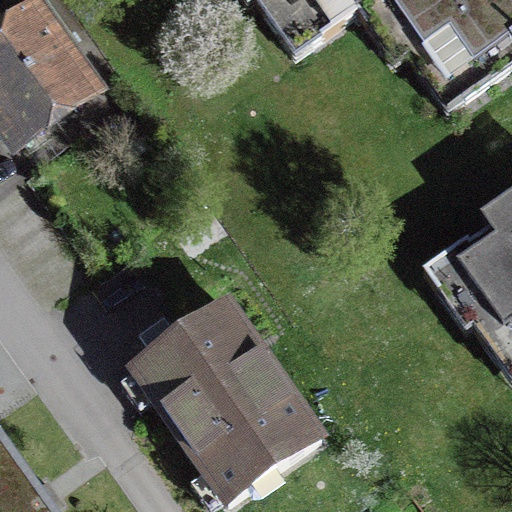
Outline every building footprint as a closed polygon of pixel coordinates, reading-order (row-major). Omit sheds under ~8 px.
[(41,0),(40,0),(15,18),(10,11),(0,17),(0,120),(18,147),(87,97),(62,61),(78,50),(41,0)] [(311,51),(358,19),(355,15),(377,0),(257,0),(253,3),(278,38),(294,27),(311,51)] [(511,0),(377,0),(355,15),(358,19),(380,50),(399,37),(413,57),(406,61),(431,96),(447,85),(463,107),(511,72),(511,0)] [(511,201),(481,223),(491,236),(470,251),(467,247),(423,278),(451,318),(470,304),(484,326),(473,334),(496,367),(511,356),(511,201)] [(133,376),(228,510),(321,444),(225,310),(133,376)] [(0,511),(48,511),(0,444),(0,511)] [(366,490),(377,506),(397,492),(386,475),(366,490)]
